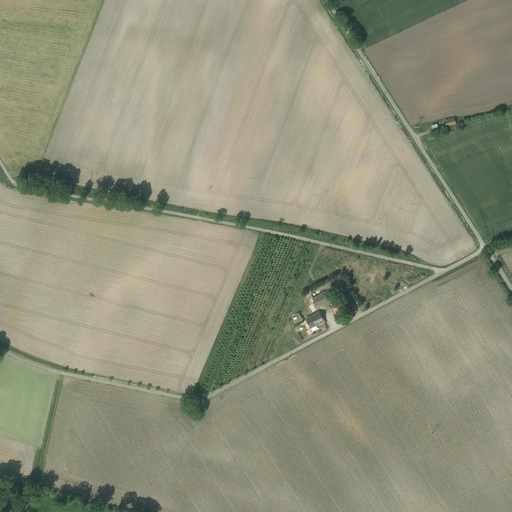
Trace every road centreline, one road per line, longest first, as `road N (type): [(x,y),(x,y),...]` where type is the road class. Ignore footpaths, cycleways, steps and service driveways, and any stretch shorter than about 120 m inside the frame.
road 1 (unclassified): [(484,248),(210,392),(59,373),(0,350)]
road 2 (unclassified): [(326,0),(484,248)]
